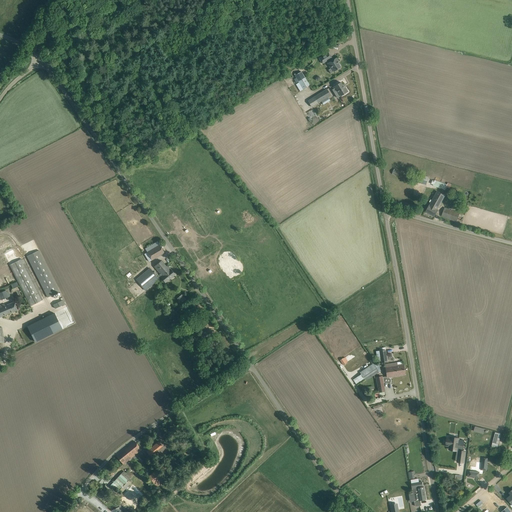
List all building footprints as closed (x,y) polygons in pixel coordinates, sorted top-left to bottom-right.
[(340,67),(338,63),(337,62),(338,61),(336,58),(331,60),(330,58),(331,58),(328,53),(319,58),(322,63),(327,60),(328,62),(327,63),(331,68),(334,71),(340,67)] [(301,71),(295,75),(303,89),(310,85),(301,71)] [(341,82),(336,85),(333,87),(334,88),(332,90),(337,98),(348,91),(345,87),(344,87),(341,82)] [(330,95),(327,89),(308,101),(311,107),(318,103),(321,101),(324,99),(330,95)] [(311,119),(316,115),(312,110),(307,114),(311,119)] [(422,175),(420,183),(426,185),(428,177),(422,175)] [(434,181),(433,180),(431,184),(433,185),(446,190),(447,187),(450,188),(452,184),(448,182),(447,184),(435,179),(434,181)] [(429,205),(426,212),(434,217),(438,210),(437,209),(445,195),(437,191),(429,205)] [(445,208),(443,211),(442,216),(457,222),(460,213),(445,208)] [(147,253),(145,254),(149,262),(152,260),(160,255),(164,253),(159,244),(146,251),(147,253)] [(59,291),(39,250),(27,256),(48,297),(59,291)] [(21,259),(10,265),(30,306),(42,300),(21,259)] [(161,260),(157,264),(154,266),(162,277),(161,277),(165,283),(175,274),(171,269),(169,270),(161,260)] [(149,268),(136,279),(145,290),(158,279),(149,268)] [(0,297),(1,300),(8,297),(6,290),(0,292),(0,297)] [(63,300),(51,306),(51,307),(52,307),(65,332),(77,327),(63,300)] [(0,316),(17,310),(15,305),(14,302),(5,306),(4,304),(0,306),(0,316)] [(54,313),(27,326),(35,342),(62,329),(54,313)] [(176,326),(181,323),(178,318),(173,321),(176,326)] [(211,330),(207,332),(201,336),(203,340),(214,334),(211,330)] [(387,377),(397,375),(393,363),(385,364),(387,377)] [(393,363),(397,375),(405,374),(403,364),(397,365),(397,363),(393,363)] [(374,365),(361,374),(353,379),(357,384),(364,379),(362,376),(376,368),(374,365)] [(382,376),(376,377),(379,392),(385,391),(382,376)] [(494,437),(491,447),(497,448),(500,439),(494,437)] [(460,440),(460,439),(452,438),(452,439),(448,439),(448,446),(453,447),(453,450),(460,451),(459,457),(465,458),(466,452),(464,451),(465,441),(460,440)] [(135,441),(125,449),(131,458),(141,449),(135,441)] [(117,456),(116,456),(123,464),(129,460),(131,462),(133,460),(125,449),(122,452),(117,457),(117,456)] [(469,470),(468,476),(473,477),(473,476),(479,477),(479,473),(483,473),(483,470),(487,470),(487,465),(487,458),(482,457),(481,463),(477,462),(476,467),(471,466),(470,470),(469,470)] [(157,469),(148,477),(154,484),(163,477),(157,469)] [(124,471),(113,482),(120,489),(124,485),(127,489),(126,490),(135,498),(134,499),(137,501),(141,498),(140,496),(142,494),(131,484),(132,483),(131,482),(133,480),(124,471)] [(419,478),(411,480),(413,493),(414,493),(416,501),(415,501),(416,505),(421,505),(420,500),(426,499),(424,486),(423,487),(422,482),(419,482),(419,478)] [(392,502),(390,503),(391,511),(399,511),(398,505),(393,505),(392,502)]
